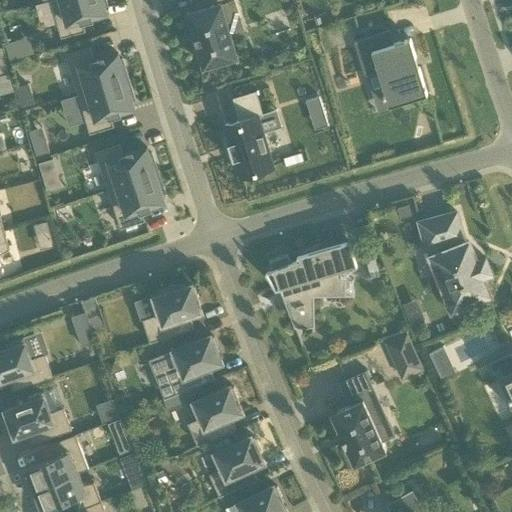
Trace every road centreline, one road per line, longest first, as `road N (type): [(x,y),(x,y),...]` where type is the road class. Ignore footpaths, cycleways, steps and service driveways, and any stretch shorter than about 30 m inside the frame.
road 1 (residential): [(218,238),(511,151)]
road 2 (residential): [(218,238),(296,447),(331,511)]
road 3 (residential): [(142,0),(218,238)]
road 4 (residential): [(0,313),(218,238)]
road 5 (residential): [(473,0),(511,116)]
